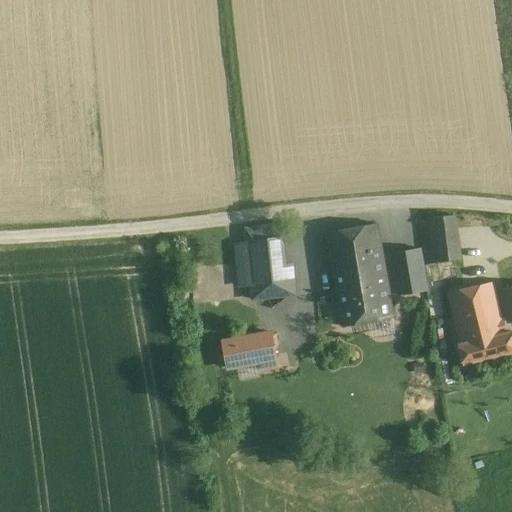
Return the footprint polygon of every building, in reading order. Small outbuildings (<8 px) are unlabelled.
[(459,213),(433,218),(442,264),(468,259),(459,213)] [(285,225),(253,225),(255,291),(289,290),(285,225)] [(379,226),(328,233),(342,328),(393,320),(379,226)] [(427,249),(397,254),(406,299),(435,292),(427,249)] [(500,282),(454,292),(467,344),(463,345),(468,368),(511,359),(511,330),(510,331),(509,326),(502,290),(500,282)] [(511,287),(502,290),(509,326),(511,325),(511,287)] [(272,331),(222,341),(227,370),(254,365),(259,364),(261,372),(279,368),(272,331)]
